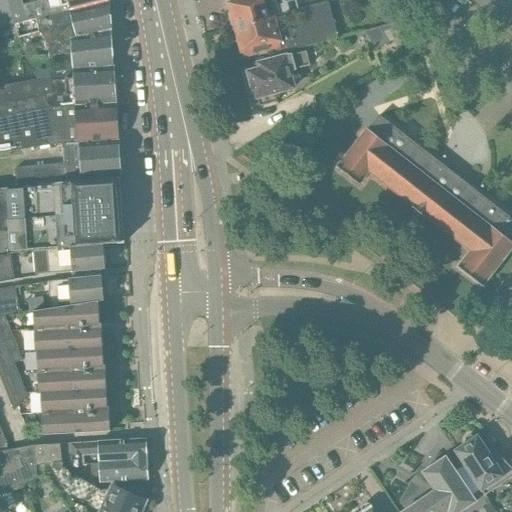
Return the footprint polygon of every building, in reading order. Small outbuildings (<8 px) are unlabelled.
[(22,0),(0,0),(0,26),(104,0),(36,0),(23,3),(22,0)] [(109,1),(108,0),(104,0),(0,26),(0,32),(1,37),(16,33),(17,37),(63,25),(61,19),(73,16),(77,35),(111,30),(109,1)] [(236,27),(273,17),(298,11),(294,0),(228,0),(233,14),(229,15),(232,28),(236,27)] [(290,29),(277,32),(273,17),(236,27),(232,28),(236,42),(240,41),(244,55),(267,48),(270,57),(338,39),(329,3),(298,11),(302,27),(290,30),(290,29)] [(401,35),(397,23),(366,31),(376,50),(389,42),(401,35)] [(74,68),(113,66),(111,30),(77,35),(49,42),(49,55),(62,54),(73,53),(74,68)] [(251,82),(248,83),(251,95),(254,94),(255,98),(257,97),(259,106),(279,101),(276,92),(294,87),(289,71),(310,65),(306,50),(278,58),(259,63),(260,69),(248,72),(251,82)] [(113,66),(74,68),(50,69),(50,71),(42,71),(34,73),(34,80),(3,85),(3,87),(0,87),(0,116),(39,109),(52,107),(54,106),(66,106),(115,103),(113,66)] [(66,106),(52,107),(39,109),(0,116),(0,151),(56,142),(62,142),(118,139),(115,103),(66,106)] [(511,217),(383,116),(370,132),(366,129),(337,167),(359,184),(369,172),(470,251),(458,267),(482,286),(511,248),(511,217)] [(64,162),(14,167),(16,187),(66,181),(117,179),(120,179),(118,139),(62,142),(63,144),(64,162)] [(121,236),(117,179),(66,181),(16,187),(0,188),(0,255),(10,254),(29,251),(34,251),(43,249),(89,245),(124,242),(124,241),(118,241),(118,236),(121,236)] [(43,249),(34,251),(36,274),(68,271),(69,279),(50,281),(53,308),(98,301),(104,300),(101,268),(105,268),(103,244),(89,245),(43,249)] [(0,268),(12,267),(10,254),(0,255),(0,268)] [(0,268),(0,282),(14,280),(12,267),(0,268)] [(15,286),(0,288),(0,302),(18,299),(15,286)] [(18,299),(0,302),(0,316),(5,315),(20,313),(18,299)] [(38,351),(38,353),(103,349),(102,328),(100,328),(98,301),(53,308),(34,311),(36,351),(38,351)] [(5,315),(0,316),(0,326),(1,330),(10,326),(5,315)] [(1,330),(6,341),(14,337),(10,326),(1,330)] [(6,341),(10,352),(19,349),(14,337),(6,341)] [(10,352),(15,363),(23,360),(19,349),(10,352)] [(41,393),(41,394),(107,391),(106,370),(104,370),(103,349),(38,353),(40,393),(41,393)] [(41,394),(43,434),(110,431),(109,412),(108,412),(107,391),(41,394)] [(465,444),(455,451),(466,467),(480,488),(485,495),(511,476),(511,467),(491,446),(490,447),(487,450),(477,435),(475,437),(471,435),(471,434),(465,439),(465,444)] [(0,450),(3,450),(8,449),(6,438),(5,438),(0,438),(0,450)] [(126,440),(70,443),(71,454),(83,454),(83,455),(99,454),(99,459),(99,462),(90,463),(100,463),(99,459),(108,458),(108,463),(120,463),(120,458),(123,458),(124,460),(147,459),(146,439),(126,440)] [(0,450),(0,493),(37,478),(36,464),(71,462),(71,454),(70,443),(34,445),(8,449),(3,450),(0,450)] [(451,497),(466,488),(445,457),(423,472),(435,490),(437,489),(445,501),(449,498),(450,500),(453,499),(451,497)] [(100,463),(90,463),(91,476),(100,475),(100,481),(148,479),(147,459),(124,460),(123,458),(120,458),(120,463),(108,463),(108,458),(99,459),(100,463)] [(93,485),(72,473),(71,462),(36,464),(37,478),(47,474),(70,508),(73,506),(74,502),(83,507),(93,485)] [(67,505),(58,511),(72,511),(70,508),(47,474),(46,474),(67,505)] [(143,511),(147,504),(144,503),(145,501),(143,500),(143,487),(101,489),(93,485),(83,507),(87,509),(87,510),(89,511),(143,511)] [(459,511),(475,502),(470,494),(466,488),(451,497),(453,499),(450,500),(449,498),(445,501),(437,489),(435,490),(402,511),(459,511)] [(89,511),(87,510),(87,509),(83,507),(74,502),(73,506),(76,511),(89,511)] [(361,511),(379,511),(374,504),(373,505),(372,504),(367,503),(362,506),(361,511)]
